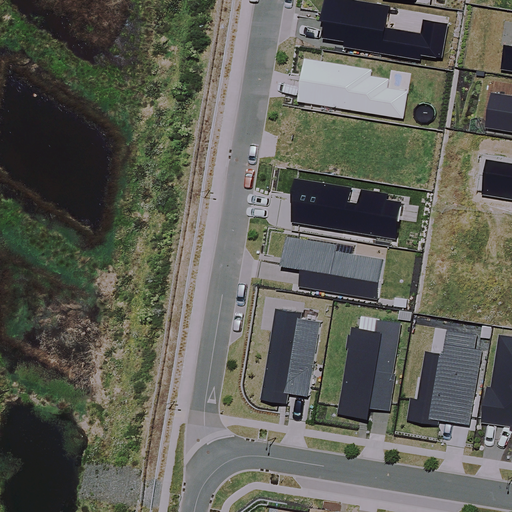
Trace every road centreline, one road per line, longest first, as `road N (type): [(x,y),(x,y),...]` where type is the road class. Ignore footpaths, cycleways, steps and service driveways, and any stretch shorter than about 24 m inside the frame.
road 1 (residential): [(221,466),(204,431),(205,392),(270,0)]
road 2 (residential): [(511,496),(263,455),(221,466)]
